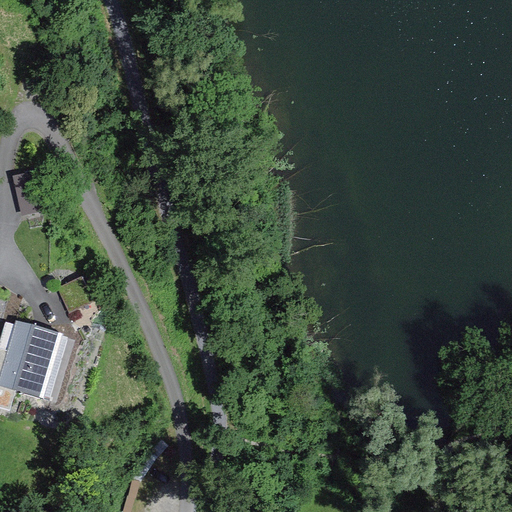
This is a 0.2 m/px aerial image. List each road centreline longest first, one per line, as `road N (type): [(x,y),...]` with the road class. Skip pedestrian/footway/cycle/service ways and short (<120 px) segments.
road 1 (track): [(190,507),(175,397),(47,122),(30,113),(14,128),(4,238),(21,276),(55,311)]
road 2 (track): [(190,507),(222,426),(111,0)]
